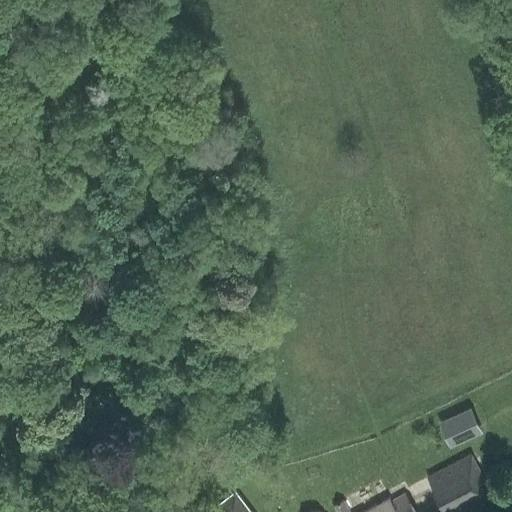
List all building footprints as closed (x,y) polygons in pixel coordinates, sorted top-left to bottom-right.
[(453,444),(486,430),(474,404),(442,418),(453,444)] [(471,453),(428,476),(446,511),(462,511),(493,496),(471,453)] [(253,511),(236,489),(215,504),(220,511),(253,511)] [(417,511),(407,492),(391,501),(372,511),(417,511)] [(344,501),(335,506),(337,511),(347,511),(349,511),(344,501)]
